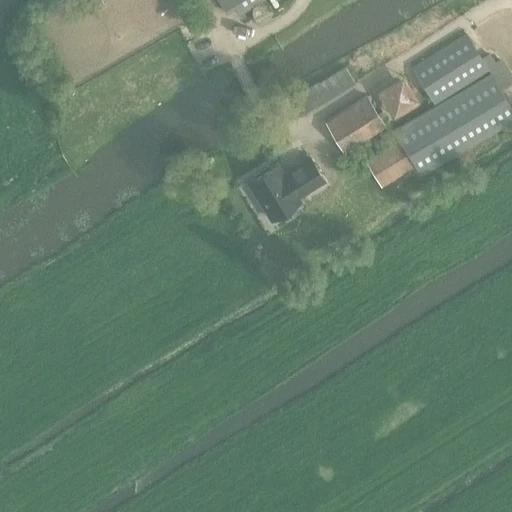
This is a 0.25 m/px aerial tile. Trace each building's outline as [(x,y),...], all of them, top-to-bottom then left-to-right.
[(263,0),(216,0),(224,12),(234,6),(239,15),(252,7),(252,12),(252,17),(253,19),(255,22),(262,24),(271,20),(271,11),(269,5),(261,2),(263,0)] [(419,174),(511,118),(511,109),(500,90),(511,82),(511,74),(501,58),(487,68),(466,34),(412,68),(434,103),(488,69),(491,75),(394,132),(399,140),(365,161),(379,185),(391,178),(397,188),(413,178),(407,169),(414,165),(419,174)] [(297,90),(306,109),(359,85),(350,67),(297,90)] [(376,91),(392,116),(416,101),(401,76),(376,91)] [(367,96),(326,122),(344,151),(385,125),(367,96)] [(300,197),(326,181),(318,169),(310,155),(284,170),(277,161),(267,167),(266,165),(252,174),(253,176),(246,180),(271,220),(302,201),(300,197)]
